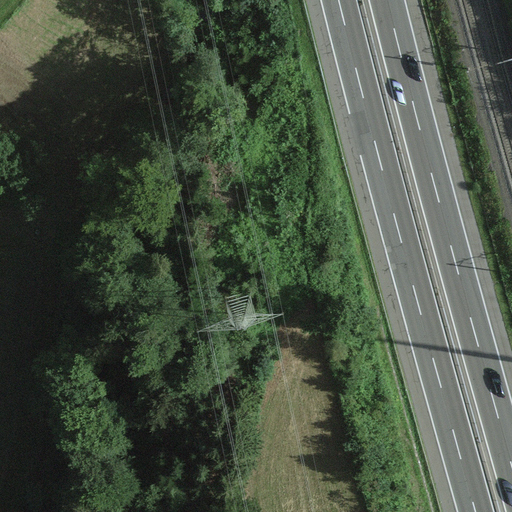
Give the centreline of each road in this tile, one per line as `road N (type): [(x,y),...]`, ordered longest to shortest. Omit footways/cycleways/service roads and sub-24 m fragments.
road 1 (motorway): [(338,0),(475,511)]
road 2 (motorway): [(511,464),(387,0)]
